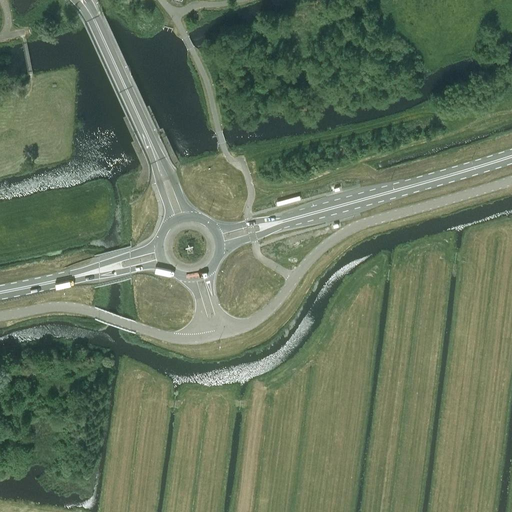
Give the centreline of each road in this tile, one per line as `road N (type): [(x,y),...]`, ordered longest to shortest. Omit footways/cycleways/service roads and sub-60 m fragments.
road 1 (unclassified): [(224,333),(256,319),(345,228),(511,179)]
road 2 (primary): [(288,220),(511,156)]
road 3 (unclassified): [(0,314),(58,306),(159,337),(198,338)]
road 4 (secondary): [(148,138),(82,0)]
